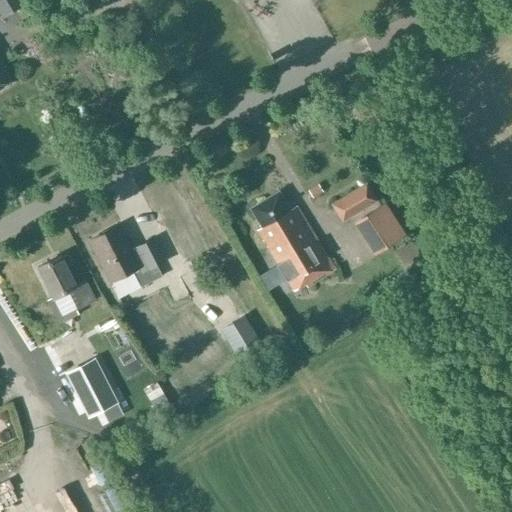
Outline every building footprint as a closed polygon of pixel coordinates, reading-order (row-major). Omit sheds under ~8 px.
[(0,0),(0,10),(4,17),(22,6),(18,0),(0,0)] [(0,88),(10,83),(0,66),(0,88)] [(327,186),(323,180),(318,184),(317,182),(307,188),(312,197),(323,191),(322,190),(327,186)] [(377,202),(366,183),(330,204),(341,223),(377,202)] [(334,270),(300,214),(298,216),(293,208),(289,211),(278,192),(250,209),(261,227),(256,230),(293,291),(304,284),(306,287),(334,270)] [(405,235),(384,202),(369,211),(390,244),(405,235)] [(118,226),(88,241),(118,299),(161,277),(156,266),(164,261),(153,239),(130,250),(118,226)] [(352,260),(372,260),(372,248),(352,248),(352,260)] [(59,256),(37,268),(52,298),(45,301),(59,328),(79,318),(75,310),(95,300),(85,280),(74,286),(59,256)] [(180,275),(167,282),(174,297),(187,290),(180,275)] [(106,316),(80,332),(95,357),(121,341),(106,316)] [(221,330),(240,361),(261,348),(242,317),(221,330)] [(94,360),(66,374),(89,420),(117,406),(94,360)]
